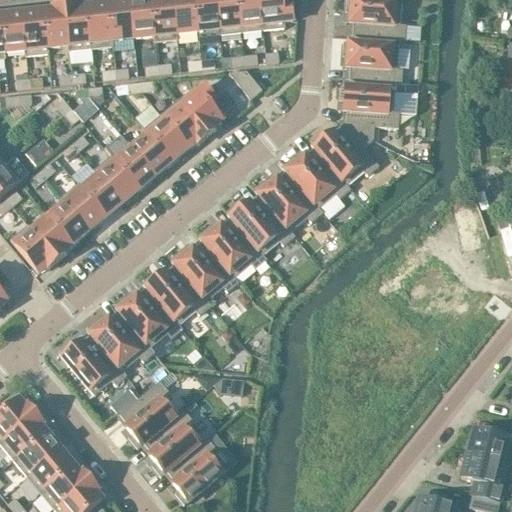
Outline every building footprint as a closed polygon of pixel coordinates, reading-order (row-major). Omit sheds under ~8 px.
[(176,44),(170,0),(149,2),(154,46),(176,44)] [(197,35),(192,0),(170,0),(176,44),(177,44),(176,38),(197,35)] [(219,39),(214,0),(192,0),(197,35),(217,33),(218,39),(219,39)] [(240,37),(236,0),(214,0),(219,39),(240,37)] [(262,34),(257,0),(236,0),(240,37),(262,34)] [(281,8),(280,0),(257,0),(262,34),(284,32),(283,26),(292,25),(290,8),(281,8)] [(154,46),(149,2),(128,5),(132,42),(153,40),(153,46),(154,46)] [(400,6),(345,2),(344,16),(349,17),(348,27),(352,27),(351,40),(403,44),(404,29),(398,29),(400,6)] [(132,42),(128,5),(106,7),(111,51),(112,51),(111,45),(132,42)] [(76,10),(76,7),(63,9),(68,55),(90,53),(85,9),(76,10)] [(111,51),(106,7),(85,9),(90,53),(111,51)] [(68,55),(63,9),(51,10),(51,13),(42,14),(47,58),(48,57),(47,52),(67,49),(67,55),(68,55)] [(47,58),(42,14),(20,16),(25,60),(47,58)] [(25,60),(20,16),(0,18),(0,27),(3,56),(24,54),(24,60),(25,60)] [(397,50),(342,46),(341,60),(346,61),(345,71),(349,71),(348,84),(400,88),(401,73),(395,73),(397,50)] [(276,56),(264,58),(265,67),(277,66),(276,56)] [(243,69),(256,68),(255,58),(242,60),(243,69)] [(243,69),(242,60),(230,61),(231,70),(243,69)] [(201,74),(213,72),(212,63),(199,64),(201,74)] [(201,74),(199,64),(187,66),(188,75),(201,74)] [(158,78),(170,77),(169,68),(157,69),(158,78)] [(158,78),(157,69),(144,70),(145,80),(158,78)] [(115,83),(128,82),(127,72),(114,74),(115,83)] [(115,83),(114,74),(101,75),(102,84),(115,83)] [(261,95),(245,75),(227,77),(250,104),(261,95)] [(72,88),(85,86),(84,77),(71,78),(72,88)] [(72,88),(71,78),(58,80),(59,89),(72,88)] [(29,92),(42,91),(41,82),(28,83),(29,92)] [(29,92),(28,83),(15,84),(16,94),(29,92)] [(153,94),(152,85),(139,86),(140,96),(153,94)] [(140,96),(139,86),(126,88),(127,97),(140,96)] [(221,124),(208,109),(214,103),(203,90),(197,95),(193,90),(176,105),(206,141),(215,133),(213,131),(221,124)] [(394,94),(339,90),(338,105),(343,105),(342,115),(346,115),(344,130),(372,144),(373,131),(397,132),(398,117),(392,117),(394,94)] [(102,100),(101,91),(88,92),(89,101),(102,100)] [(89,101),(88,92),(75,93),(76,103),(89,101)] [(31,108),(30,98),(17,100),(18,109),(31,108)] [(18,109),(17,100),(4,101),(5,111),(18,109)] [(70,113),(62,103),(54,109),(63,119),(70,113)] [(206,141),(176,105),(159,119),(187,152),(194,147),(196,149),(206,141)] [(78,123),(70,113),(63,119),(71,129),(78,123)] [(187,152),(159,119),(142,132),(171,166),(187,152)] [(315,154),(345,190),(346,189),(362,175),(366,180),(377,170),(362,152),(372,144),(344,130),(334,139),(331,136),(323,142),(320,139),(309,148),(315,154)] [(171,166),(142,132),(142,133),(146,138),(130,150),(127,146),(126,146),(154,180),(171,166)] [(77,156),(87,147),(81,140),(71,148),(77,156)] [(154,180),(126,146),(109,160),(137,194),(154,180)] [(77,156),(71,148),(61,157),(68,164),(77,156)] [(315,154),(306,162),(303,159),(296,166),(292,162),(281,171),(287,178),(287,177),(317,213),(318,212),(334,199),(338,203),(349,194),(346,189),(345,190),(315,154)] [(137,194),(109,160),(93,174),(121,208),(137,194)] [(0,199),(20,184),(5,166),(0,170),(0,199)] [(44,183),(54,175),(48,168),(38,176),(44,183)] [(121,208),(93,174),(92,174),(96,179),(81,192),(77,187),(76,188),(104,221),(121,208)] [(44,183),(38,176),(28,184),(34,192),(44,183)] [(287,177),(287,178),(278,185),(275,182),(268,189),(264,185),(253,194),(259,201),(259,200),(289,236),(290,236),(306,222),(310,226),(321,217),(318,212),(317,213),(287,177)] [(496,189),(500,204),(508,202),(503,177),(493,179),(496,189)] [(104,221),(76,188),(59,201),(87,236),(104,221)] [(11,211),(21,203),(15,195),(5,204),(11,211)] [(290,236),(289,236),(259,200),(259,201),(250,208),(247,206),(240,212),(237,208),(225,218),(231,224),(261,259),(262,259),(278,245),(282,250),(293,240),(290,236)] [(87,236),(59,201),(59,202),(63,207),(47,220),(71,249),(87,236)] [(11,211),(5,204),(0,207),(0,217),(1,219),(11,211)] [(461,255),(477,252),(476,245),(480,244),(475,219),(471,220),(471,219),(454,223),(461,255)] [(71,249),(47,220),(31,233),(27,228),(26,229),(56,265),(66,257),(64,255),(71,249)] [(262,259),(261,259),(231,224),(222,232),(219,229),(212,235),(208,232),(197,241),(203,247),(233,283),(234,282),(250,268),(254,273),(265,263),(262,259)] [(56,265),(26,229),(9,243),(37,277),(45,271),(47,273),(56,265)] [(203,247),(194,255),(191,252),(184,259),(180,255),(169,264),(175,271),(175,270),(205,306),(206,305),(222,292),(226,296),(237,287),(234,282),(233,283),(203,247)] [(432,257),(400,293),(420,310),(451,273),(432,257)] [(175,270),(175,271),(166,278),(163,275),(156,282),(153,278),(141,287),(147,294),(147,293),(177,329),(178,329),(194,315),(198,319),(209,310),(206,305),(205,306),(175,270)] [(147,294),(138,301),(135,299),(128,305),(125,301),(113,311),(119,317),(148,353),(150,352),(166,338),(170,343),(182,333),(178,329),(177,329),(147,293),(147,294)] [(242,296),(236,301),(242,309),(248,304),(242,296)] [(122,375),(138,361),(142,366),(154,356),(150,352),(148,353),(119,317),(110,325),(107,322),(100,328),(97,325),(85,334),(91,340),(121,376),(122,375)] [(225,332),(219,337),(224,344),(230,339),(225,332)] [(91,340),(86,344),(82,348),(79,345),(72,352),(69,348),(57,357),(92,399),(110,385),(114,389),(126,380),(122,375),(121,376),(91,340)] [(192,368),(195,372),(215,374),(202,359),(192,368)] [(182,414),(182,413),(177,417),(163,401),(168,397),(158,385),(141,400),(131,408),(118,419),(127,429),(124,431),(130,439),(127,442),(135,453),(182,414)] [(133,391),(123,400),(131,408),(141,400),(133,391)] [(0,445),(34,418),(26,408),(24,410),(17,402),(2,415),(0,413),(0,445)] [(187,428),(191,425),(182,414),(135,453),(136,453),(142,448),(150,457),(147,459),(154,467),(150,470),(159,481),(205,442),(205,441),(200,445),(187,428)] [(45,436),(40,429),(42,427),(34,418),(0,445),(0,450),(12,464),(45,436)] [(466,454),(466,457),(507,467),(511,447),(511,442),(472,433),(469,443),(466,443),(463,453),(466,454)] [(59,453),(45,436),(12,464),(25,481),(59,453)] [(183,509),(225,474),(210,457),(214,453),(205,442),(159,481),(166,476),(173,485),(171,487),(177,495),(173,498),(183,509)] [(73,469),(59,453),(25,481),(39,497),(73,469)] [(498,504),(507,467),(466,457),(465,460),(462,459),(459,470),(462,471),(460,481),(474,485),(471,498),(498,504)] [(79,476),(73,469),(39,497),(51,511),(55,511),(89,484),(81,474),(79,476)] [(90,511),(101,503),(95,495),(97,494),(89,484),(55,511),(90,511)] [(469,511),(495,511),(498,504),(471,498),(467,511),(469,511)] [(21,511),(22,511),(14,502),(6,508),(9,511),(21,511)] [(456,511),(417,502),(414,511),(412,511),(411,511),(456,511)]
